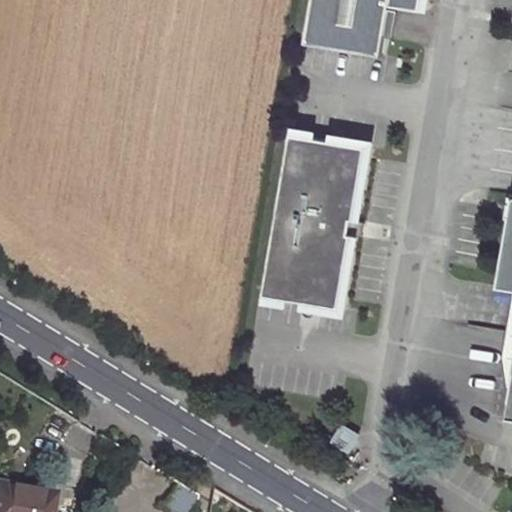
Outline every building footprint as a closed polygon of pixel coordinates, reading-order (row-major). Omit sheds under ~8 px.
[(316,0),(309,45),(385,58),(393,7),(424,12),(426,0),(316,0)] [(370,150),(295,137),(267,299),(342,311),(355,238),(351,237),(354,223),(357,223),(370,150)] [(355,238),(363,239),(366,225),(357,223),(354,223),(351,237),(355,238)] [(346,433),(338,445),(350,453),(358,441),(346,433)] [(53,511),(57,493),(0,483),(0,511),(53,511)]
